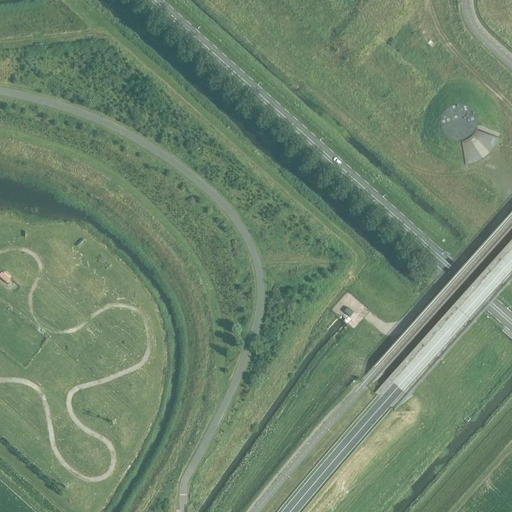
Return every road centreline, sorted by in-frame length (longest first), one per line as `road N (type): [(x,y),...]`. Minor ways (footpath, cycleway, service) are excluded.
road 1 (secondary): [(511,322),(152,0)]
road 2 (track): [(341,511),(427,415),(424,381),(381,342)]
road 3 (track): [(511,402),(411,511)]
road 4 (track): [(511,110),(449,44),(428,0)]
